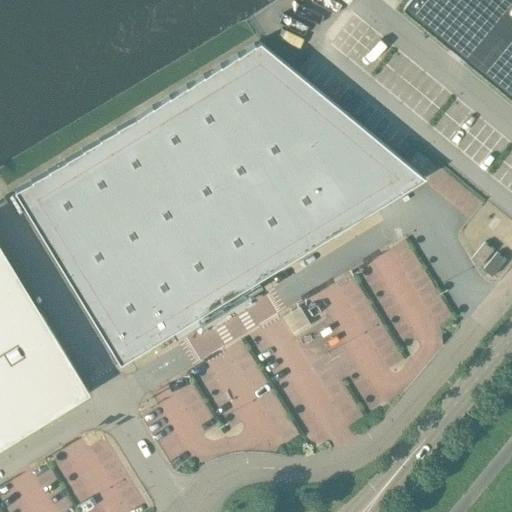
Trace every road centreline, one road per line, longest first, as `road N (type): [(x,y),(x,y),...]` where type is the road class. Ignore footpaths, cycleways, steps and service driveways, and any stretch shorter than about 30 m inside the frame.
road 1 (unclassified): [(180,511),(236,470),(316,469),(353,457),(388,429),(511,284)]
road 2 (secondary): [(400,467),(511,339)]
road 3 (unclassified): [(178,511),(114,397)]
